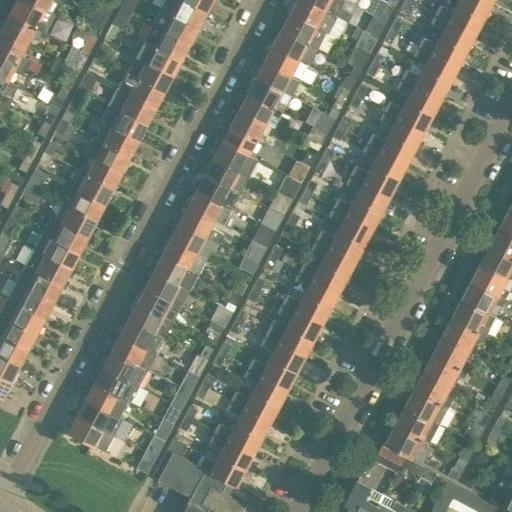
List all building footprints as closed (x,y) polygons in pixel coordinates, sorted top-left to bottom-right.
[(11,7),(7,14),(39,31),(43,23),(48,26),(53,16),(42,10),(22,0),(11,0),(9,5),(11,7)] [(22,0),(42,10),(53,16),(60,4),(61,4),(63,0),(22,0)] [(106,19),(115,2),(110,0),(104,0),(103,3),(97,0),(95,0),(90,11),(106,19)] [(122,0),(119,6),(131,12),(137,0),(122,0)] [(163,0),(159,7),(164,10),(196,26),(200,19),(203,19),(207,11),(184,0),(163,0)] [(184,0),(207,11),(211,4),(209,2),(210,0),(184,0)] [(291,3),(288,11),(315,25),(325,31),(325,32),(327,33),(336,16),(330,12),(306,0),(295,0),(294,3),(291,3)] [(306,0),(330,12),(336,16),(347,21),(347,22),(352,13),(340,6),(343,0),(306,0)] [(413,1),(410,0),(403,0),(399,8),(407,12),(413,1)] [(459,0),(457,4),(485,19),(488,11),(487,9),(491,1),(488,0),(459,0)] [(387,1),(379,18),(385,21),(394,5),(387,1)] [(439,3),(434,12),(441,16),(474,33),(478,26),(481,26),(485,19),(457,4),(453,11),(439,3)] [(119,6),(110,23),(119,27),(122,29),(131,12),(119,6)] [(159,7),(151,23),(162,29),(190,43),(194,36),(192,34),(196,26),(164,10),(159,7)] [(84,22),(100,30),(106,19),(90,11),(84,22)] [(285,20),(281,28),(317,47),(321,39),(325,32),(325,31),(315,25),(288,11),(284,18),(285,20)] [(434,12),(429,22),(444,30),(440,36),(468,51),(471,44),(470,41),(474,33),(441,16),(434,12)] [(1,20),(0,21),(0,33),(23,46),(28,36),(35,39),(39,31),(7,14),(3,21),(1,20)] [(372,15),(364,30),(369,33),(377,37),(382,27),(385,21),(379,18),(377,17),(372,15)] [(401,22),(394,18),(388,29),(395,33),(401,22)] [(119,27),(110,23),(105,34),(113,38),(119,27)] [(151,23),(143,39),(147,41),(179,58),(183,51),(186,51),(190,43),(162,29),(151,23)] [(275,34),(272,41),(298,56),(308,61),(309,61),(314,52),(317,47),(281,28),(278,34),(275,34)] [(395,33),(388,29),(382,40),(390,44),(395,33)] [(85,40),(80,50),(79,52),(86,56),(97,36),(85,30),(81,38),(85,40)] [(363,30),(354,46),(361,50),(368,53),(377,37),(369,33),(364,30),(363,30)] [(0,54),(21,66),(26,69),(30,60),(19,54),(23,46),(0,33),(0,54)] [(422,35),(417,44),(424,48),(457,66),(461,58),(464,58),(468,51),(440,36),(436,43),(422,35)] [(139,37),(130,53),(145,61),(173,76),(176,69),(175,66),(179,58),(147,41),(143,39),(139,37)] [(269,51),(265,58),(299,77),(308,61),(298,56),(272,41),(268,48),(269,51)] [(108,48),(99,44),(94,54),(102,58),(108,48)] [(417,44),(412,54),(427,62),(423,68),(451,83),(454,76),(453,73),(457,66),(424,48),(417,44)] [(78,72),(86,56),(79,52),(80,50),(71,46),(61,65),(78,72)] [(354,46),(345,62),(353,66),(360,70),(368,53),(361,50),(354,46)] [(384,54),(377,50),(371,61),(379,64),(384,54)] [(0,77),(5,80),(16,86),(22,75),(26,69),(21,66),(0,54),(0,77)] [(102,59),(102,58),(94,54),(87,66),(102,73),(107,63),(108,63),(108,62),(102,59)] [(258,67),(254,74),(290,93),(299,77),(265,58),(261,67),(258,67)] [(129,64),(125,70),(131,73),(162,90),(166,83),(169,83),(173,76),(145,61),(140,70),(134,67),(129,64)] [(379,64),(371,61),(365,72),(373,76),(379,64)] [(353,66),(347,76),(354,80),(360,70),(353,66)] [(405,68),(400,77),(407,80),(440,98),(444,90),(447,90),(451,83),(423,68),(419,75),(405,68)] [(97,77),(85,70),(77,86),(85,90),(84,91),(88,93),(97,77)] [(121,78),(117,86),(120,88),(129,92),(156,107),(160,100),(158,98),(162,90),(131,73),(125,70),(121,78)] [(252,83),(248,91),(282,110),(290,93),(254,74),(250,81),(252,83)] [(67,75),(60,87),(68,91),(75,79),(67,75)] [(0,100),(7,104),(16,86),(5,80),(0,77),(0,100)] [(400,77),(395,86),(410,94),(406,100),(434,115),(437,108),(436,105),(440,98),(407,80),(400,77)] [(367,86),(360,83),(354,93),(361,97),(367,86)] [(81,96),(84,91),(85,90),(77,86),(74,93),(72,95),(68,102),(76,107),(81,96)] [(116,86),(107,102),(114,105),(145,122),(150,114),(152,114),(156,107),(129,92),(120,88),(116,86)] [(58,108),(68,91),(60,87),(56,95),(52,93),(47,102),(58,108)] [(341,87),(336,97),(343,100),(348,91),(341,87)] [(241,99),(237,107),(264,121),(273,126),(278,116),(282,110),(248,91),(244,99),(241,99)] [(361,97),(354,93),(348,104),(356,108),(361,97)] [(336,97),(330,108),(337,112),(343,100),(336,97)] [(388,100),(383,109),(390,113),(423,130),(427,122),(430,122),(434,115),(406,100),(402,108),(388,100)] [(74,112),(76,107),(68,102),(65,108),(60,117),(68,122),(74,112)] [(107,102),(98,119),(111,126),(112,124),(139,139),(143,132),(142,129),(145,122),(114,105),(107,102)] [(235,116),(231,124),(262,140),(264,136),(258,133),(264,121),(237,107),(233,114),(235,116)] [(383,109),(378,118),(393,126),(389,133),(416,147),(420,140),(419,137),(423,130),(390,113),(383,109)] [(48,111),(42,122),(49,126),(55,114),(48,111)] [(326,133),(334,117),(327,113),(327,114),(320,111),(312,126),(326,133)] [(350,118),(343,115),(337,126),(344,130),(350,118)] [(68,122),(60,117),(54,130),(61,134),(68,122)] [(44,137),(49,126),(42,122),(36,133),(44,137)] [(100,131),(97,137),(129,154),(133,146),(135,146),(139,139),(112,124),(111,126),(106,134),(100,131)] [(224,131),(221,138),(248,152),(254,156),(259,146),(262,140),(231,124),(227,130),(224,131)] [(317,149),(326,133),(312,126),(303,142),(317,149)] [(344,130),(337,126),(331,136),(339,141),(344,130)] [(371,132),(366,141),(373,145),(406,162),(410,154),(413,154),(416,147),(389,133),(385,140),(371,132)] [(92,134),(83,152),(94,158),(95,156),(123,171),(126,163),(125,161),(129,154),(97,137),(92,134)] [(218,147),(214,155),(245,172),(249,174),(257,159),(253,157),(254,156),(248,152),(221,138),(217,145),(218,147)] [(33,139),(23,158),(30,162),(41,143),(33,139)] [(57,144),(49,140),(43,150),(52,154),(57,144)] [(366,141),(361,150),(376,158),(372,165),(399,179),(403,172),(402,170),(406,162),(373,145),(366,141)] [(333,150),(331,149),(326,146),(320,158),(328,161),(333,150)] [(52,154),(43,150),(37,162),(45,167),(52,154)] [(307,151),(301,161),(309,166),(314,155),(307,151)] [(207,163),(204,170),(231,185),(241,190),(249,174),(245,172),(214,155),(210,163),(207,163)] [(83,164),(80,169),(112,186),(116,178),(119,178),(123,171),(95,156),(94,158),(89,167),(83,164)] [(25,172),(30,162),(23,158),(17,168),(25,172)] [(328,161),(320,158),(315,169),(322,173),(328,161)] [(301,181),(309,166),(301,161),(293,177),(301,181)] [(354,164),(349,173),(356,177),(389,194),(393,186),(396,186),(399,179),(372,165),(368,172),(354,164)] [(70,174),(69,176),(77,181),(79,178),(81,179),(76,189),(105,204),(108,197),(107,195),(112,186),(80,169),(74,166),(70,174)] [(31,172),(26,182),(39,189),(47,174),(34,167),(31,172)] [(201,180),(197,188),(228,204),(232,206),(241,190),(231,185),(204,170),(200,177),(201,180)] [(349,173),(344,182),(359,190),(355,197),(382,211),(386,204),(385,202),(389,194),(356,177),(349,173)] [(292,197),(301,181),(293,177),(292,178),(285,174),(277,189),(292,197)] [(309,179),(303,190),(311,194),(317,183),(314,182),(309,179)] [(10,181),(4,193),(12,197),(18,186),(10,181)] [(26,182),(20,194),(35,201),(41,190),(39,189),(26,182)] [(191,195),(187,202),(214,216),(212,219),(222,225),(232,206),(228,204),(197,188),(193,195),(191,195)] [(66,196),(63,202),(94,219),(98,212),(101,212),(105,204),(76,189),(71,198),(66,196)] [(284,213),(292,197),(277,189),(269,205),(284,213)] [(303,190),(297,201),(304,204),(305,205),(311,194),(303,190)] [(0,204),(6,208),(12,197),(4,193),(0,200),(0,204)] [(337,196),(332,205),(339,209),(372,226),(376,219),(379,218),(382,211),(355,197),(351,204),(337,196)] [(60,207),(54,218),(61,221),(88,235),(92,228),(91,226),(94,219),(63,202),(60,207)] [(184,212),(180,220),(212,236),(220,240),(223,234),(209,226),(212,219),(214,216),(187,202),(183,209),(184,212)] [(15,204),(9,215),(17,219),(23,208),(15,204)] [(269,205),(260,222),(275,230),(284,213),(269,205)] [(332,205),(327,215),(342,223),(338,229),(365,243),(369,236),(368,234),(372,226),(339,209),(332,205)] [(505,215),(500,225),(511,231),(511,208),(507,215),(505,215)] [(291,212),(285,223),(293,228),(298,216),(291,212)] [(9,215),(1,230),(1,231),(8,234),(17,219),(9,215)] [(49,215),(41,231),(46,234),(78,250),(82,243),(84,242),(88,235),(61,221),(54,218),(49,215)] [(173,228),(169,235),(196,250),(206,255),(209,249),(214,251),(220,240),(212,236),(180,220),(176,228),(173,228)] [(260,222),(251,239),(266,247),(275,230),(260,222)] [(285,223),(279,234),(287,238),(293,228),(285,223)] [(496,237),(492,244),(511,254),(511,231),(500,225),(494,235),(496,237)] [(320,228),(315,237),(322,241),(355,258),(359,251),(362,251),(365,243),(338,229),(334,236),(320,228)] [(1,230),(0,231),(0,250),(9,255),(14,245),(8,243),(12,237),(8,235),(8,234),(1,231),(1,230)] [(41,231),(32,247),(44,253),(71,267),(75,260),(74,257),(78,250),(46,234),(41,231)] [(167,245),(163,253),(194,269),(197,271),(206,255),(196,250),(169,235),(166,242),(167,245)] [(355,258),(322,241),(315,237),(310,247),(325,255),(321,261),(348,276),(352,268),(351,266),(355,258)] [(243,252),(259,260),(266,247),(251,239),(243,252)] [(284,243),(277,239),(268,256),(276,260),(282,248),(281,248),(284,243)] [(485,252),(480,261),(508,276),(511,277),(511,254),(492,244),(488,252),(485,252)] [(32,247),(24,263),(29,266),(61,282),(65,274),(68,274),(71,267),(44,253),(32,247)] [(0,259),(3,254),(8,256),(9,255),(0,250),(0,259)] [(285,251),(281,259),(294,266),(298,258),(285,251)] [(238,266),(252,273),(259,260),(243,252),(242,255),(244,255),(238,266)] [(156,261),(152,268),(179,282),(189,287),(197,271),(194,269),(163,253),(159,261),(156,261)] [(276,260),(268,256),(263,266),(270,270),(271,270),(277,273),(281,263),(276,260)] [(303,261),(298,269),(305,273),(338,290),(342,283),(345,283),(348,276),(321,261),(317,268),(303,261)] [(476,274),(474,279),(506,296),(510,289),(503,285),(508,276),(480,261),(475,271),(476,274)] [(24,263),(15,280),(26,286),(54,300),(58,293),(56,291),(61,282),(29,266),(24,263)] [(150,277),(146,285),(177,301),(180,303),(189,287),(179,282),(152,268),(148,275),(150,277)] [(338,290),(305,273),(298,269),(293,279),(307,287),(304,293),(331,308),(335,300),(334,298),(338,290)] [(257,276),(252,285),(260,289),(265,280),(262,278),(257,276)] [(232,291),(240,295),(246,284),(238,279),(232,291)] [(467,287),(461,297),(489,311),(495,300),(502,304),(506,296),(474,279),(469,287),(467,287)] [(15,280),(7,295),(12,297),(44,314),(47,308),(50,307),(54,300),(26,286),(15,280)] [(139,293),(135,300),(162,314),(172,319),(180,303),(177,301),(146,285),(142,292),(139,293)] [(252,285),(245,297),(250,300),(253,301),(260,289),(252,285)] [(240,295),(232,291),(227,299),(226,301),(234,306),(240,295)] [(281,302),(288,305),(321,323),(325,315),(328,315),(331,308),(304,293),(300,301),(286,293),(281,302)] [(6,296),(0,306),(0,311),(10,317),(37,332),(41,324),(40,322),(44,314),(12,297),(7,295),(6,296)] [(458,309),(454,315),(487,332),(491,325),(496,315),(489,311),(461,297),(456,307),(458,309)] [(133,309),(129,317),(160,333),(164,335),(172,319),(162,314),(135,300),(131,307),(133,309)] [(317,330),(321,323),(288,305),(281,302),(276,311),(290,319),(287,325),(314,340),(318,333),(317,330)] [(215,308),(210,319),(215,321),(224,326),(230,316),(215,308)] [(247,312),(245,311),(240,308),(234,319),(241,323),(247,312)] [(0,311),(0,332),(26,347),(31,339),(33,339),(37,332),(10,317),(0,311)] [(448,322),(443,332),(470,347),(476,335),(483,339),(487,332),(454,315),(451,322),(448,322)] [(122,325),(118,333),(151,350),(155,352),(164,335),(160,333),(129,317),(125,325),(122,325)] [(272,318),(264,334),(271,338),(304,355),(308,347),(311,347),(314,340),(287,325),(272,318)] [(210,319),(204,330),(208,333),(206,337),(208,338),(215,342),(224,326),(215,321),(210,319)] [(241,323),(234,319),(228,329),(236,333),(241,323)] [(0,352),(20,363),(24,356),(23,354),(26,347),(0,332),(0,352)] [(439,344),(435,351),(468,368),(472,361),(465,357),(470,347),(443,332),(437,342),(439,344)] [(116,342),(112,349),(147,367),(155,352),(151,350),(118,333),(114,340),(116,342)] [(304,355),(271,338),(264,334),(259,343),(273,351),(270,357),(297,372),(301,365),(300,362),(304,355)] [(231,344),(227,342),(223,340),(217,351),(225,355),(231,344)] [(204,344),(199,355),(207,359),(212,348),(204,344)] [(105,358),(101,365),(128,379),(138,384),(147,367),(112,349),(107,358),(105,358)] [(225,355),(217,351),(212,362),(219,366),(225,355)] [(429,358),(424,367),(452,382),(457,372),(464,375),(468,368),(435,351),(432,358),(429,358)] [(0,373),(10,378),(14,371),(17,370),(20,363),(0,352),(0,373)] [(196,353),(187,369),(199,374),(207,359),(199,355),(196,353)] [(247,366),(254,370),(287,387),(291,379),(294,379),(297,372),(270,357),(266,365),(251,357),(247,366)] [(99,375),(95,382),(126,398),(125,400),(128,402),(138,384),(128,379),(101,365),(97,372),(99,375)] [(287,387),(254,370),(247,366),(242,376),(256,384),(253,390),(280,404),(284,397),(283,394),(287,387)] [(420,380),(416,386),(449,403),(453,395),(447,392),(452,382),(424,367),(418,378),(420,380)] [(187,369),(179,384),(190,390),(199,374),(187,369)] [(206,372),(200,383),(208,387),(213,376),(210,375),(206,372)] [(0,395),(0,396),(1,395),(4,395),(7,389),(5,387),(10,378),(0,373),(0,395)] [(503,374),(498,384),(506,388),(511,379),(503,374)] [(88,390),(84,397),(118,415),(125,400),(126,398),(95,382),(90,390),(88,390)] [(200,383),(194,394),(199,396),(202,398),(214,404),(220,394),(208,387),(200,383)] [(179,384),(170,401),(181,407),(190,390),(179,384)] [(485,402),(495,408),(496,408),(506,388),(498,384),(492,396),(489,395),(485,402)] [(410,394),(405,403),(433,418),(439,422),(445,411),(449,403),(416,386),(413,394),(410,394)] [(235,390),(230,398),(237,402),(270,419),(274,411),(276,411),(280,404),(253,390),(249,397),(235,390)] [(81,407),(78,414),(115,434),(123,418),(118,415),(84,397),(80,405),(81,407)] [(270,419),(237,402),(230,398),(225,408),(239,416),(236,422),(263,436),(267,429),(266,427),(270,419)] [(170,401),(162,417),(173,423),(181,407),(170,401)] [(401,416),(397,422),(430,440),(434,432),(439,422),(433,418),(405,403),(399,413),(401,416)] [(196,408),(193,407),(189,405),(183,415),(191,419),(196,408)] [(483,410),(479,419),(487,423),(492,414),(483,410)] [(69,432),(106,451),(115,434),(78,414),(73,423),(70,423),(68,428),(69,431),(69,432)] [(191,419),(183,415),(177,426),(185,430),(191,419)] [(507,419),(499,415),(494,425),(502,429),(507,419)] [(162,417),(153,434),(164,439),(173,423),(162,417)] [(477,442),(487,423),(479,419),(478,421),(472,418),(463,435),(477,442)] [(218,422),(213,430),(253,451),(257,443),(259,443),(263,436),(236,422),(232,429),(218,422)] [(391,430),(385,440),(387,441),(413,455),(425,461),(430,450),(426,447),(430,440),(397,422),(393,430),(391,430)] [(502,429),(494,425),(487,437),(495,442),(502,429)] [(208,440),(222,448),(219,454),(246,468),(250,461),(249,459),(253,451),(213,430),(208,440)] [(153,434),(145,449),(156,455),(164,439),(153,434)] [(165,448),(166,448),(171,451),(181,456),(187,445),(172,436),(165,448)] [(374,460),(396,472),(400,464),(405,456),(383,444),(374,460)] [(465,446),(460,456),(468,460),(473,450),(465,446)] [(166,448),(165,448),(151,476),(156,479),(171,451),(166,448)] [(145,449),(135,467),(146,473),(156,455),(145,449)] [(181,456),(171,451),(156,479),(156,480),(189,497),(185,504),(200,511),(203,511),(207,506),(218,511),(239,511),(245,503),(229,495),(235,484),(203,467),(195,463),(181,456)] [(475,462),(483,467),(487,457),(479,453),(475,462)] [(242,475),(246,468),(219,454),(215,462),(200,454),(195,463),(203,467),(235,484),(240,476),(242,475)] [(457,480),(468,460),(460,456),(454,467),(452,466),(447,475),(457,480)] [(414,461),(410,470),(420,475),(424,467),(414,461)] [(483,467),(475,462),(464,483),(472,487),(483,467)] [(421,476),(417,482),(428,488),(436,473),(424,467),(420,475),(421,476)] [(502,478),(492,497),(505,504),(511,507),(511,482),(509,481),(509,482),(502,478)] [(345,511),(374,511),(379,504),(367,497),(372,487),(358,479),(352,490),(341,510),(345,511)] [(466,489),(448,480),(430,511),(444,511),(452,497),(460,501),(466,489)] [(481,511),(488,501),(466,489),(460,501),(480,511),(481,511)] [(379,504),(374,511),(400,511),(405,505),(395,500),(390,510),(379,504)] [(508,511),(488,501),(481,511),(511,511),(509,511),(508,511)]
